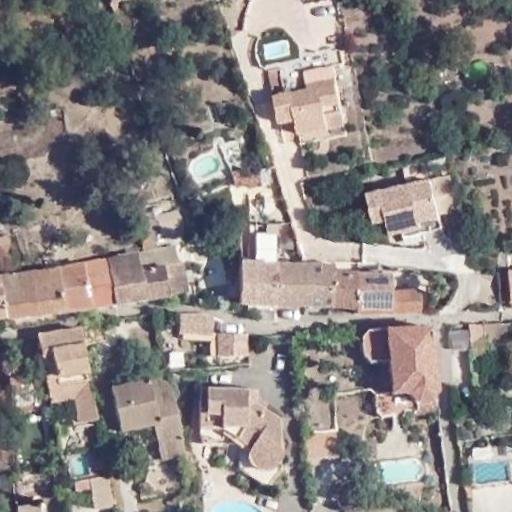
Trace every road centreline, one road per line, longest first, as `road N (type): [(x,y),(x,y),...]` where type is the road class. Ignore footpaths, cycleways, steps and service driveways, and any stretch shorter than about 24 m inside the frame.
road 1 (residential): [(0,333),(188,304),(277,326),(299,314),(442,315)]
road 2 (residential): [(442,315),(464,511)]
